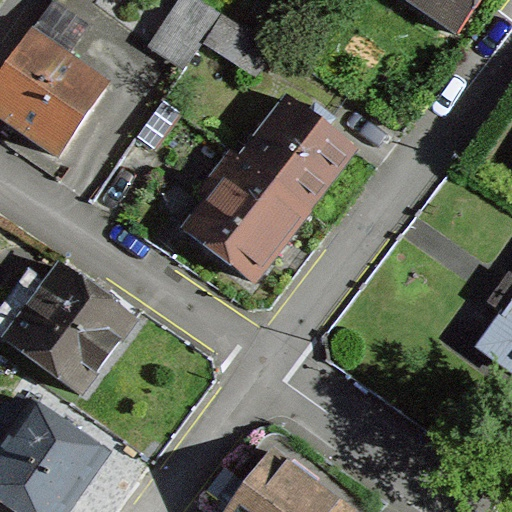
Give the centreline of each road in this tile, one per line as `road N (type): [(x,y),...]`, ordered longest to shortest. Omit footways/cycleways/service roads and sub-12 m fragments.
road 1 (residential): [(511,38),(268,361)]
road 2 (residential): [(0,171),(268,361)]
road 3 (residential): [(464,511),(268,361)]
road 4 (residential): [(268,361),(152,511)]
